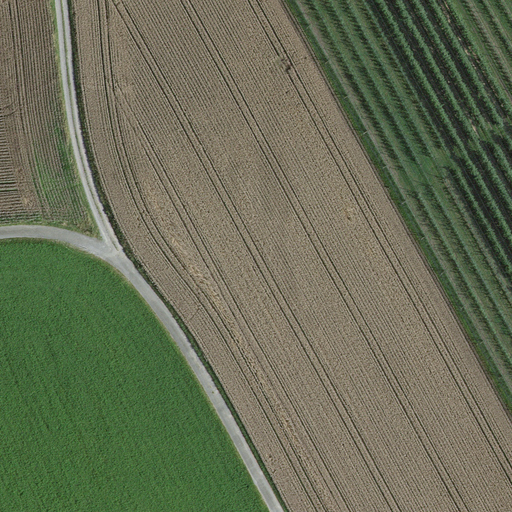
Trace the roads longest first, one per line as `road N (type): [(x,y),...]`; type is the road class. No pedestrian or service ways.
road 1 (residential): [(117,258),(210,377),(274,511)]
road 2 (track): [(64,0),(75,131),(117,258)]
road 3 (residential): [(117,258),(76,238),(0,237)]
